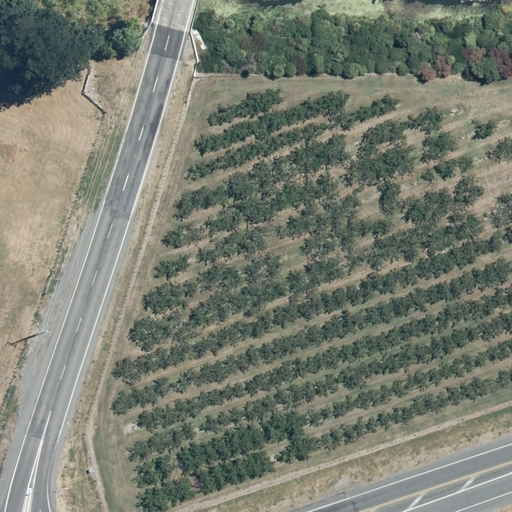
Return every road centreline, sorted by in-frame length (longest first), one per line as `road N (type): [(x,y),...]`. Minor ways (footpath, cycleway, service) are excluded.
road 1 (tertiary): [(179,0),(33,471),(28,511)]
road 2 (secondary): [(388,511),(511,469)]
